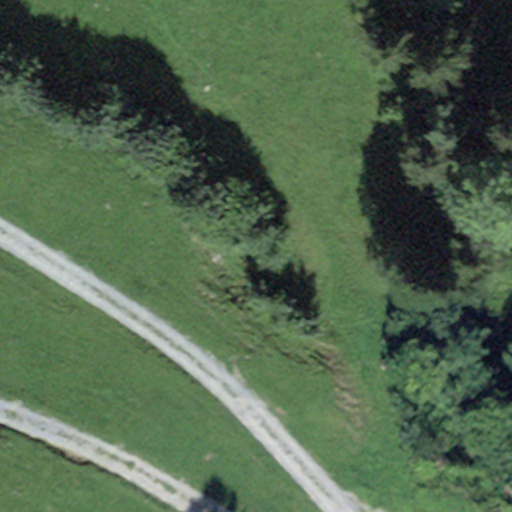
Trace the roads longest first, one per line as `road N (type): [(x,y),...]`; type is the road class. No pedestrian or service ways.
road 1 (track): [(0,215),(308,446),(350,511)]
road 2 (track): [(0,417),(123,463),(207,511)]
